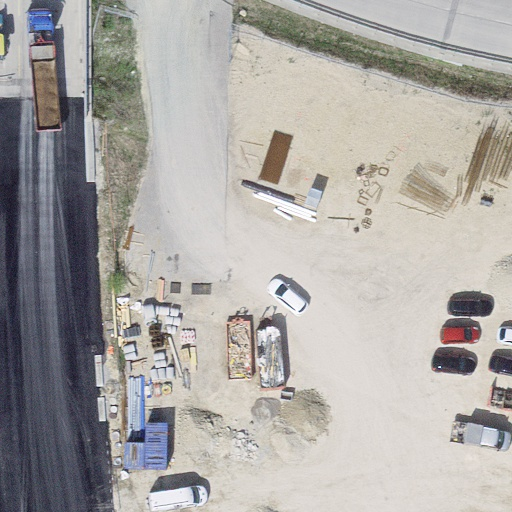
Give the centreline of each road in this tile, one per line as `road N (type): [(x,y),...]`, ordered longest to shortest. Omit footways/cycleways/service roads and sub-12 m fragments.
road 1 (unclassified): [(192,0),(203,152),(236,235),(319,283),(454,297),(511,272)]
road 2 (primary): [(50,0),(73,511)]
